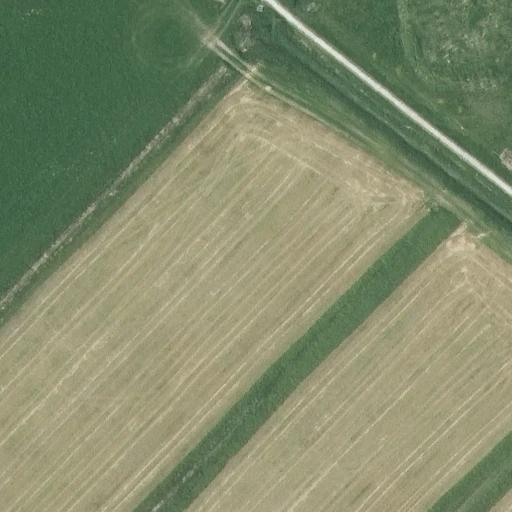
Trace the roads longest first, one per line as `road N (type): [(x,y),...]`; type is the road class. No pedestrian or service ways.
road 1 (residential): [(296,214),(168,336),(28,426)]
road 2 (residential): [(451,0),(296,214)]
road 3 (residential): [(451,337),(382,452),(320,511)]
road 4 (residential): [(296,214),(402,308),(451,337)]
